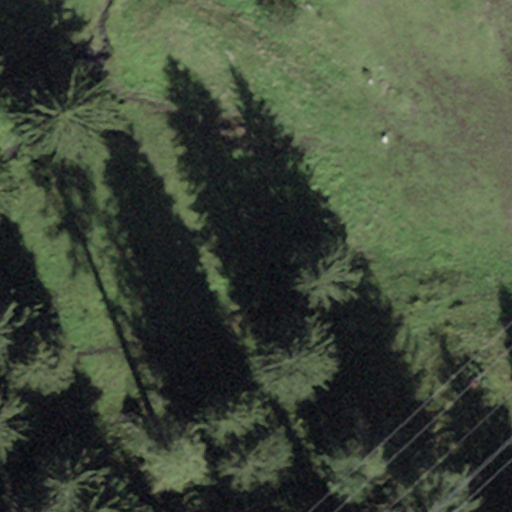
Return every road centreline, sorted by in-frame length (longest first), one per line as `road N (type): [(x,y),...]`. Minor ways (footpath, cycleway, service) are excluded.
road 1 (primary): [(511,105),(182,235),(0,274)]
road 2 (track): [(511,205),(494,159),(468,0)]
